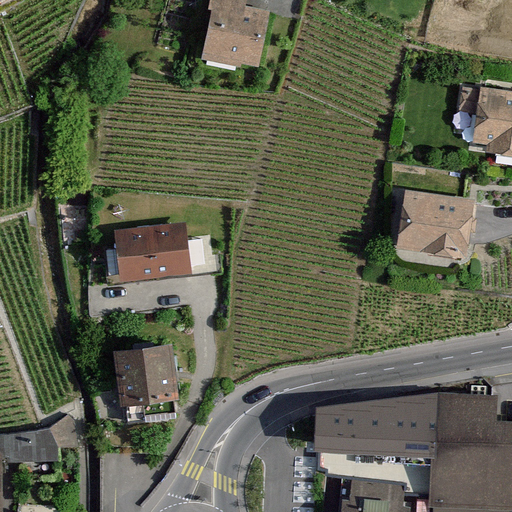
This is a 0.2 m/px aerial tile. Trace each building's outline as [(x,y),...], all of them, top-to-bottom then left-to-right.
[(246,0),(216,0),(215,9),(219,9),(211,58),(241,63),(242,59),(259,62),(267,12),(245,9),(246,0)] [(511,94),(466,89),(464,107),(479,109),(476,137),(494,139),(493,150),(511,151),(511,94)] [(471,203),(409,195),(402,248),(464,256),(471,203)] [(185,226),(123,233),(129,278),(191,270),(185,226)] [(173,349),(122,355),(128,402),(178,396),(173,349)] [(396,479),(395,496),(435,499),(440,398),(320,416),(318,467),(328,470),(328,475),(354,477),(396,479)] [(511,426),(493,425),(494,400),(440,398),(435,499),(511,502),(511,426)] [(77,444),(69,416),(49,428),(0,433),(0,449),(3,449),(4,460),(59,461),(60,445),(77,444)] [(403,511),(405,501),(395,500),(395,496),(396,479),(354,477),(353,496),(344,496),(342,511),(403,511)]
